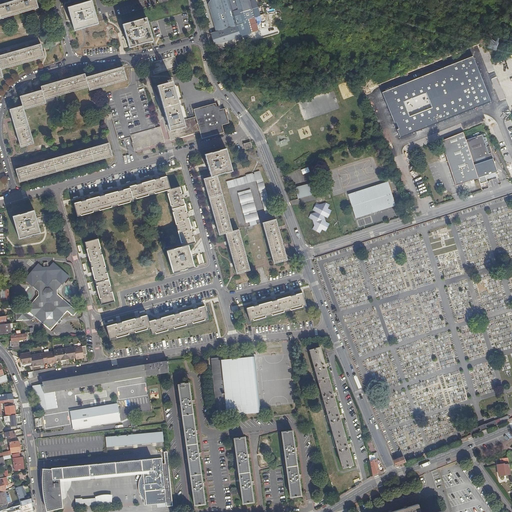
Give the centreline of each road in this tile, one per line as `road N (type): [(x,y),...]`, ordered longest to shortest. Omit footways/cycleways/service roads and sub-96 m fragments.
road 1 (unclassified): [(511,189),(305,254)]
road 2 (unclassified): [(332,327),(392,475)]
road 3 (residential): [(217,285),(180,151)]
road 4 (unclassified): [(251,126),(305,254)]
road 5 (residential): [(97,364),(232,342)]
road 6 (unclassified): [(91,319),(55,188)]
road 7 (residential): [(202,38),(73,64)]
road 8 (residential): [(217,285),(91,319)]
road 9 (unclassified): [(180,151),(55,188)]
road 10 (residential): [(20,385),(38,511)]
